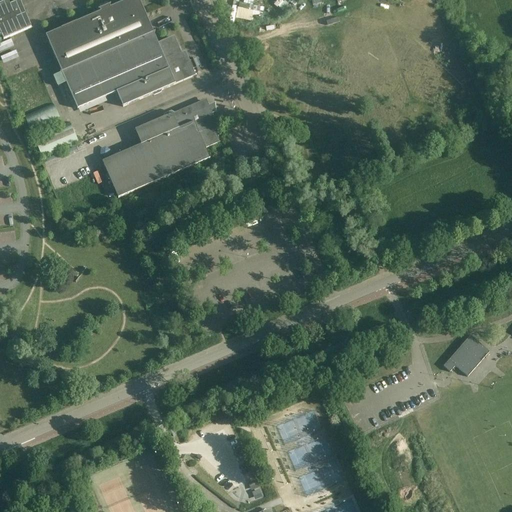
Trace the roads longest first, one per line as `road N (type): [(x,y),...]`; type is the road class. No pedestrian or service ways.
road 1 (residential): [(2,447),(511,231)]
road 2 (unknown): [(58,165),(234,76)]
road 3 (unclassified): [(239,147),(260,138),(202,0)]
